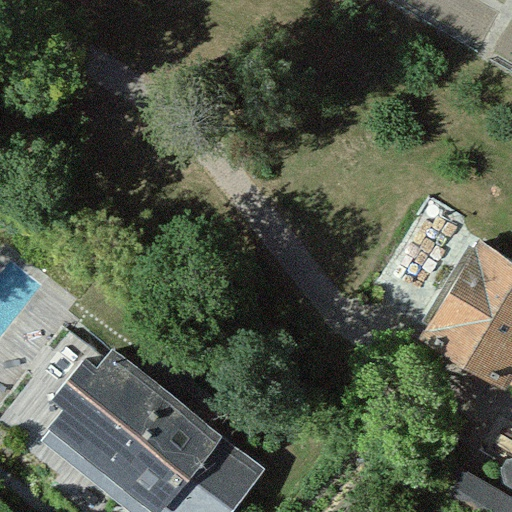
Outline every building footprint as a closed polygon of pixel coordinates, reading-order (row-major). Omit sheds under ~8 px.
[(511,253),(481,235),(421,335),(506,386),(510,379),(511,376),(511,253)] [(156,511),(159,511),(222,431),(111,345),(46,428),(156,511)] [(230,511),(266,465),(222,431),(159,511),(230,511)] [(497,462),(503,476),(511,481),(511,449),(503,452),(497,462)] [(511,511),(511,492),(445,456),(433,481),(479,511),(511,511)]
